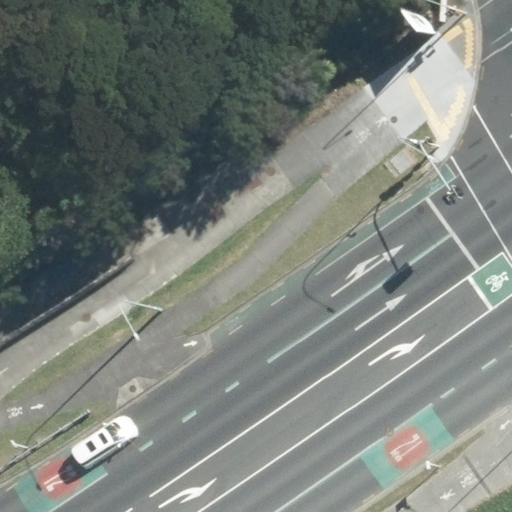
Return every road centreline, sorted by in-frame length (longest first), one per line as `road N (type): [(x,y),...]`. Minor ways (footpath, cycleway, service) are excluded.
road 1 (primary): [(43,511),(511,187)]
road 2 (primary): [(511,327),(251,511)]
